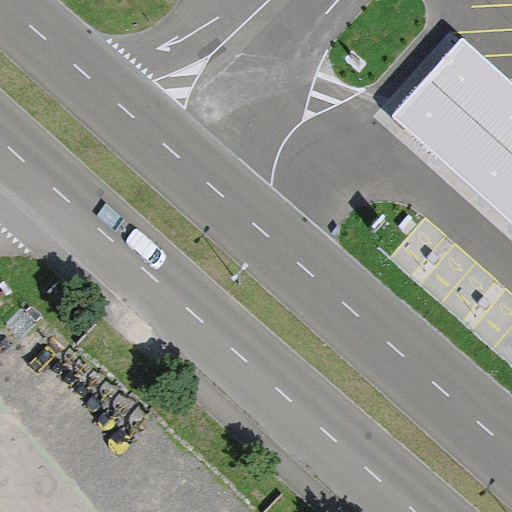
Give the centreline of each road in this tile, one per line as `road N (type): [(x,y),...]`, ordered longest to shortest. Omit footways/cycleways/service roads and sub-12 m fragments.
road 1 (unclassified): [(511,450),(3,0)]
road 2 (unclassified): [(0,137),(413,511)]
